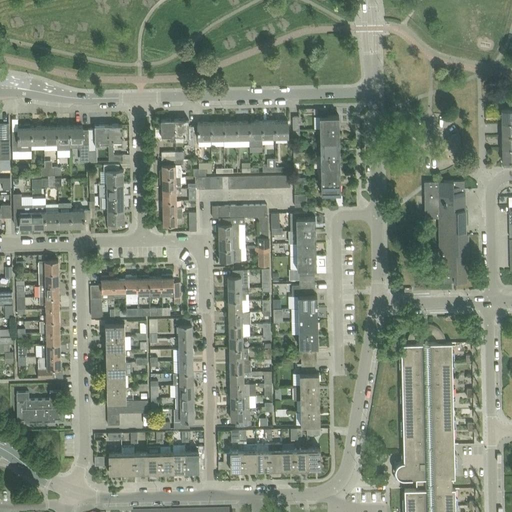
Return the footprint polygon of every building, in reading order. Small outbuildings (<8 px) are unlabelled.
[(511,103),(511,108),(501,109),(502,122),(511,121),(511,103)] [(326,107),(319,108),(320,128),(339,128),(338,115),(326,115),(326,107)] [(175,138),(174,118),(161,119),(161,126),(155,126),(155,135),(161,135),(161,134),(170,134),(170,138),(175,138)] [(196,144),(196,134),(195,124),(188,124),(188,118),(174,118),(175,138),(184,137),(189,137),(189,144),(191,144),(196,144)] [(262,137),(262,120),(249,121),(249,137),(249,145),(262,145),(262,137)] [(275,137),(274,120),(262,120),(262,137),(275,137)] [(287,120),(274,120),(275,137),(288,137),(287,120)] [(211,138),(210,121),(198,122),(198,139),(211,138)] [(224,138),(223,121),(210,121),(211,138),(224,138)] [(236,138),(236,121),(223,121),(224,138),(236,138)] [(249,137),(249,121),(236,121),(236,138),(249,137)] [(511,121),(502,122),(502,135),(511,134),(511,121)] [(0,122),(0,139),(9,139),(9,123),(0,122)] [(32,142),(32,126),(31,126),(31,125),(30,123),(25,123),(24,125),(24,126),(18,126),(18,130),(12,130),(12,139),(13,143),(13,149),(19,149),(32,149),(32,142)] [(109,143),(108,124),(95,125),(95,128),(89,128),(89,150),(95,149),(95,144),(100,144),(109,143)] [(122,124),(108,124),(109,143),(110,143),(110,160),(123,160),(123,154),(114,154),(114,140),(122,140),(122,124)] [(57,142),(57,125),(44,126),(44,142),(57,142)] [(70,142),(70,125),(57,125),(57,142),(57,149),(70,149),(70,142)] [(89,150),(89,128),(83,128),(82,125),(70,125),(70,142),(83,141),(83,160),(89,160),(89,150)] [(44,142),(44,126),(32,126),(32,142),(44,142)] [(339,140),(339,128),(320,128),(320,141),(339,140)] [(511,134),(502,135),(502,148),(511,147),(511,134)] [(339,154),(339,140),(320,141),(321,154),(339,154)] [(511,147),(502,148),(502,161),(503,161),(511,160),(511,147)] [(164,158),(175,158),(175,150),(161,151),(162,159),(164,158)] [(340,166),(339,154),(321,154),(314,155),(315,166),(321,166),(321,167),(340,166)] [(182,163),(184,163),(184,158),(175,158),(164,158),(164,163),(162,163),(162,169),(159,169),(160,176),(182,175),(182,163)] [(276,171),(275,166),(274,166),(274,158),(267,158),(268,165),(263,165),(263,171),(267,171),(276,171)] [(119,163),(109,163),(104,163),(104,170),(107,170),(107,183),(124,182),(124,169),(120,169),(119,163)] [(340,179),(340,166),(321,167),(321,180),(340,179)] [(176,175),(160,176),(160,183),(162,183),(162,188),(176,188),(181,188),(181,182),(176,182),(176,175)] [(199,188),(199,176),(199,175),(196,175),(196,182),(188,182),(189,187),(189,188),(196,188),(199,188)] [(340,192),(340,179),(321,180),(321,192),(340,192)] [(468,215),(465,215),(465,180),(425,180),(425,217),(439,217),(440,253),(443,252),(444,274),(443,274),(443,281),(467,281),(466,262),(469,262),(468,233),(465,233),(465,223),(468,223),(468,215)] [(124,195),(124,182),(107,183),(107,195),(124,195)] [(176,199),(176,188),(162,188),(163,200),(176,199)] [(34,227),(33,210),(22,211),(21,192),(14,192),(15,224),(20,224),(20,227),(34,227)] [(124,208),(124,195),(107,195),(108,208),(124,208)] [(176,205),(176,199),(163,200),(163,212),(182,211),(183,211),(183,205),(176,205)] [(71,201),(58,202),(58,203),(58,210),(59,226),(72,226),(72,209),(71,201)] [(46,210),(46,203),(33,203),(33,210),(34,227),(46,226),(46,210)] [(2,204),(2,207),(2,217),(11,216),(11,204),(2,204)] [(125,221),(124,208),(108,208),(108,227),(118,227),(118,221),(125,221)] [(91,222),(90,217),(90,209),(72,209),(72,226),(85,225),(85,222),(91,222)] [(59,226),(58,210),(46,210),(46,226),(59,226)] [(177,223),(177,217),(182,217),(182,211),(163,212),(163,223),(177,223)] [(307,211),(290,212),(290,230),(296,230),(315,229),(315,216),(307,216),(307,211)] [(268,215),(266,215),(260,215),(258,215),(259,230),(261,230),(261,235),(269,234),(268,215)] [(244,216),(242,216),(236,216),(230,216),(224,216),(219,216),(219,223),(217,223),(217,230),(218,230),(219,235),(239,235),(239,223),(245,222),(244,216)] [(315,242),(315,229),(296,230),(296,242),(315,242)] [(219,235),(219,247),(239,247),(239,235),(219,235)] [(270,237),(258,237),(258,245),(258,246),(269,246),(270,246),(270,237)] [(316,254),(315,242),(296,242),(297,255),(316,254)] [(269,246),(258,246),(258,251),(259,265),(270,264),(269,246)] [(241,247),(239,247),(219,247),(219,260),(241,259),(241,247)] [(299,268),(314,268),(316,268),(316,254),(297,255),(297,268),(299,268)] [(58,260),(45,260),(39,260),(39,272),(58,272),(58,260)] [(227,275),(228,287),(248,287),(248,268),(232,269),(232,275),(227,275)] [(58,284),(58,272),(39,272),(40,284),(58,284)] [(150,276),(150,273),(149,273),(149,274),(144,274),(143,276),(138,276),(138,290),(150,289),(150,276)] [(166,275),(161,275),(162,289),(173,289),(174,296),(180,296),(180,280),(173,280),(173,275),(173,273),(166,273),(166,275)] [(114,290),(114,277),(108,277),(108,274),(102,274),(102,277),(101,277),(101,283),(90,283),(91,291),(102,291),(108,291),(108,297),(114,297),(114,296),(114,290)] [(126,274),(125,274),(126,276),(126,295),(138,295),(138,290),(138,276),(132,276),(132,274),(126,274)] [(162,295),(162,289),(161,275),(150,276),(150,289),(150,295),(162,295)] [(126,295),(126,276),(114,277),(114,290),(114,296),(126,295)] [(59,295),(58,284),(40,284),(40,296),(59,295)] [(299,284),(292,284),(292,295),(297,295),(298,307),(317,307),(317,294),(314,294),(299,294),(299,288),(299,284)] [(242,299),(241,292),(248,292),(248,287),(228,287),(228,299),(242,299)] [(59,307),(59,295),(40,296),(40,303),(45,303),(45,307),(59,307)] [(228,299),(228,311),(242,311),(242,299),(228,299)] [(162,314),(162,306),(151,306),(151,308),(151,315),(162,314)] [(59,319),(59,307),(45,307),(46,319),(46,320),(59,319)] [(274,321),(283,321),(282,307),(273,307),(274,321)] [(317,320),(317,307),(298,307),(298,321),(317,320)] [(242,311),(228,311),(228,323),(242,323),(251,323),(251,311),(242,311)] [(124,335),(124,323),(124,322),(114,322),(114,318),(106,319),(106,323),(105,323),(105,335),(124,335)] [(60,331),(59,319),(46,320),(46,319),(41,319),(41,331),(46,331),(60,331)] [(317,333),(317,320),(298,321),(298,333),(317,333)] [(191,323),(178,323),(178,336),(192,336),(191,323)] [(242,335),(242,323),(228,323),(229,335),(242,335)] [(452,384),(452,366),(454,366),(454,351),(452,351),(451,341),(445,341),(445,339),(444,336),(443,333),(442,331),(440,329),(438,327),(436,326),(434,324),(431,323),(428,323),(427,323),(426,323),(424,323),(421,323),(418,324),(416,326),(414,327),(412,329),(410,332),(408,334),(408,337),(407,340),(407,342),(400,343),(401,353),(399,353),(399,368),(401,368),(401,386),(399,386),(400,401),(402,401),(402,420),(400,420),(401,435),(403,435),(403,453),(401,453),(401,461),(394,461),(394,478),(417,478),(417,488),(404,489),(404,498),(402,498),(402,511),(455,511),(458,511),(457,496),(455,496),(455,487),(452,487),(452,476),(455,476),(454,466),(456,466),(456,452),(454,452),(454,433),(456,433),(455,418),(453,418),(453,399),(455,399),(454,384),(452,384)] [(60,343),(60,331),(46,331),(46,344),(60,343)] [(301,346),(316,346),(318,346),(317,333),(298,333),(298,346),(301,346)] [(125,348),(124,335),(105,335),(106,349),(125,348)] [(243,347),(242,335),(229,335),(229,347),(243,347)] [(192,348),(192,336),(178,336),(179,348),(192,348)] [(60,343),(46,344),(41,344),(42,356),(60,355),(60,343)] [(248,347),(243,347),(229,347),(229,359),(249,359),(249,358),(248,347)] [(271,347),(263,347),(263,354),(264,354),(264,359),(271,358),(271,347)] [(125,361),(125,349),(125,348),(106,349),(106,361),(125,361)] [(192,360),(192,348),(179,348),(179,360),(192,360)] [(298,357),(301,357),(301,359),(316,359),(316,352),(301,352),(301,351),(298,351),(298,357)] [(60,367),(60,355),(42,356),(38,356),(39,368),(37,368),(38,378),(52,377),(52,367),(60,367)] [(251,358),(249,358),(249,359),(229,359),(230,371),(243,371),(251,370),(251,358)] [(193,371),(192,360),(179,360),(179,372),(193,371)] [(125,374),(125,362),(125,361),(106,361),(106,374),(125,374)] [(193,384),(193,371),(179,372),(180,384),(193,384)] [(243,382),(243,371),(230,371),(230,383),(244,383),(244,382),(243,382)] [(316,372),(301,372),(299,372),(299,385),(319,385),(318,372),(316,372)] [(126,387),(125,374),(106,374),(107,387),(126,387)] [(249,382),(244,382),(244,383),(230,383),(230,395),(249,394),(249,382)] [(193,395),(193,384),(180,384),(175,384),(175,396),(193,395)] [(319,398),(319,385),(299,385),(293,385),(293,386),(293,397),(294,397),(294,398),(300,398),(319,398)] [(126,400),(126,387),(107,387),(107,400),(119,400),(125,400),(127,400),(126,400)] [(55,400),(55,398),(62,398),(62,390),(50,390),(50,398),(29,398),(29,391),(17,391),(17,399),(24,399),(24,401),(17,401),(17,419),(25,419),(25,421),(55,421),(55,418),(62,418),(62,400),(55,400)] [(250,406),(249,394),(230,395),(231,407),(250,406)] [(193,407),(193,395),(175,396),(176,407),(176,408),(193,407)] [(319,411),(319,398),(300,398),(300,411),(319,411)] [(250,411),(250,406),(231,407),(231,419),(235,418),(235,425),(248,425),(248,418),(244,418),(244,412),(250,411)] [(194,419),(193,407),(176,408),(176,407),(174,407),(174,420),(173,420),(174,427),(189,426),(189,419),(194,419)] [(319,423),(319,411),(300,411),(296,411),(296,424),(319,424),(319,423)] [(232,440),(238,440),(243,440),(246,440),(246,435),(243,435),(243,434),(240,434),(240,429),(231,429),(232,440)] [(230,468),(243,468),(243,449),(243,440),(238,440),(238,449),(230,449),(230,451),(223,452),(223,460),(230,460),(230,468)] [(281,467),(281,448),(281,441),(268,441),(268,442),(269,468),(281,467)] [(269,468),(268,442),(255,443),(256,449),(256,468),(269,468)] [(185,450),(186,469),(199,469),(198,463),(204,463),(203,445),(198,445),(198,450),(185,450)] [(320,447),(307,448),(307,467),(320,467),(320,447)] [(294,467),(294,448),(281,448),(281,467),(294,467)] [(307,467),(307,448),(294,448),(294,467),(307,467)] [(256,468),(256,449),(243,449),(243,468),(256,468)] [(186,469),(185,450),(172,451),(173,470),(186,469)] [(147,470),(147,451),(134,452),(134,470),(147,470)] [(160,470),(160,451),(147,451),(147,470),(160,470)] [(173,470),(172,451),(160,451),(160,470),(173,470)] [(122,471),(121,452),(109,452),(109,455),(109,465),(109,471),(122,471)] [(134,470),(134,452),(121,452),(122,471),(134,470)] [(109,455),(95,456),(95,465),(109,465),(109,455)] [(223,460),(218,460),(218,468),(230,468),(230,460),(223,460)]
